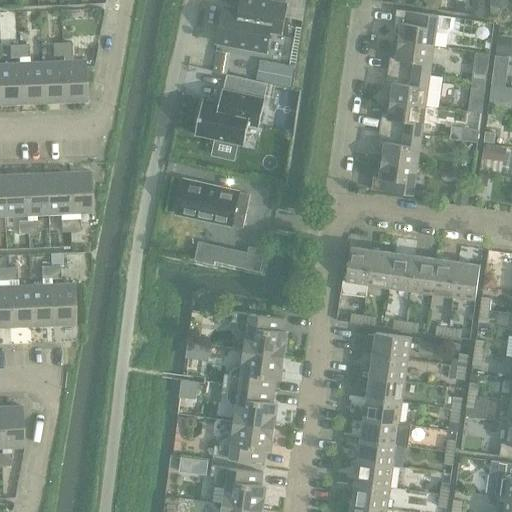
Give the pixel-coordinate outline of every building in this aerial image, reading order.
[(224,8),(218,41),(267,51),(271,30),(282,32),(284,17),(301,21),(303,0),(268,0),(268,2),(258,0),(242,0),(240,11),(224,8)] [(429,0),(427,5),(438,10),(442,0),(429,0)] [(475,0),(473,2),(474,15),(486,14),(485,0),(475,0)] [(511,4),(510,3),(501,11),(508,19),(511,14),(511,4)] [(402,25),(400,41),(435,46),(437,32),(449,33),(454,30),(455,18),(398,10),(396,24),(402,25)] [(391,58),(389,70),(431,76),(435,46),(400,41),(397,58),(391,58)] [(72,43),(63,44),(64,56),(71,56),(73,53),(72,43)] [(64,56),(63,44),(54,44),(55,54),(57,56),(64,56)] [(20,58),(20,45),(11,46),(11,56),(14,58),(20,58)] [(29,45),(20,45),(20,58),(27,57),(29,55),(29,45)] [(86,61),(64,62),(66,103),(88,102),(86,61)] [(261,61),(257,81),(291,88),(295,68),(261,61)] [(64,62),(42,63),(44,103),(66,103),(64,62)] [(42,63),(21,64),(22,104),(44,103),(42,63)] [(21,64),(0,64),(0,81),(1,105),(22,104),(21,64)] [(431,76),(389,70),(388,83),(394,84),(391,101),(427,106),(439,108),(443,78),(431,76)] [(494,71),(492,85),(507,87),(509,73),(494,71)] [(474,72),(473,82),(486,84),(488,74),(474,72)] [(203,100),(196,134),(245,144),(249,124),(260,126),(266,100),(269,84),(229,76),(225,92),(223,91),(220,104),(203,100)] [(492,85),(490,99),(506,101),(508,87),(507,87),(492,85)] [(471,100),(469,112),(482,114),(484,102),(471,100)] [(383,117),(381,130),(423,136),(427,106),(391,101),(389,118),(383,117)] [(464,128),(462,141),(478,143),(480,130),(464,128)] [(423,136),(381,130),(379,143),(385,143),(383,160),(419,165),(423,136)] [(486,132),(485,142),(495,143),(496,133),(486,132)] [(463,142),(457,148),(466,156),(471,150),(463,142)] [(485,146),(484,158),(494,159),(496,148),(485,146)] [(419,165),(383,160),(381,177),(375,176),(373,190),(414,196),(419,165)] [(92,172),(69,173),(71,214),(93,213),(92,172)] [(69,173),(48,174),(49,215),(71,214),(69,173)] [(48,174),(26,175),(28,216),(49,215),(48,174)] [(479,185),(479,186),(488,187),(490,175),(480,174),(479,185)] [(26,175),(4,176),(6,216),(28,216),(26,175)] [(244,228),(251,195),(184,180),(177,214),(244,228)] [(458,187),(456,205),(469,207),(472,189),(458,187)] [(72,220),(72,232),(81,232),(80,221),(78,219),(72,220)] [(63,232),(72,232),(72,220),(64,220),(62,222),(63,232)] [(28,234),(28,221),(21,222),(19,224),(20,234),(28,234)] [(35,221),(28,221),(28,234),(37,233),(37,223),(35,221)] [(219,247),(216,262),(245,269),(248,254),(219,247)] [(367,297),(369,286),(374,250),(365,249),(352,248),(347,281),(344,281),(342,293),(367,297)] [(374,250),(369,286),(390,289),(395,254),(382,252),(382,251),(374,250)] [(395,254),(390,289),(412,292),(417,256),(408,255),(395,254)] [(417,256),(412,292),(433,295),(438,260),(425,258),(417,256)] [(438,260),(433,295),(454,298),(459,262),(451,261),(438,260)] [(459,262),(454,298),(476,301),(481,266),(468,264),(459,262)] [(60,266),(51,267),(52,279),(59,279),(61,276),(60,266)] [(52,279),(51,267),(43,267),(43,277),(45,279),(52,279)] [(9,281),(8,268),(0,268),(0,279),(2,281),(9,281)] [(17,268),(8,268),(9,281),(16,280),(18,278),(17,268)] [(486,274),(484,287),(497,289),(498,281),(493,275),(486,274)] [(75,284),(52,285),(54,325),(77,325),(75,284)] [(52,285),(31,286),(32,326),(54,325),(52,285)] [(9,287),(0,286),(0,327),(11,327),(9,287)] [(31,286),(9,287),(11,327),(32,326),(31,286)] [(483,297),(481,310),(490,311),(492,298),(483,297)] [(490,311),(481,310),(479,322),(488,323),(490,311)] [(248,334),(246,351),(286,356),(288,338),(283,337),(286,319),(234,312),(233,322),(238,323),(237,327),(242,333),(248,334)] [(351,323),(364,325),(365,316),(352,314),(351,323)] [(365,316),(364,325),(376,326),(377,318),(365,316)] [(394,329),(406,331),(407,322),(395,320),(394,329)] [(407,322),(406,331),(419,332),(420,324),(407,322)] [(437,335),(449,337),(450,328),(438,326),(437,335)] [(450,328),(449,337),(461,338),(463,330),(450,328)] [(375,346),(374,355),(409,360),(412,338),(377,333),(375,346)] [(477,340),(475,352),(484,354),(486,341),(477,340)] [(226,374),(224,384),(275,391),(278,373),(283,374),(286,356),(246,351),(244,367),(237,366),(231,371),(230,375),(226,374)] [(484,354),(475,352),(473,365),(482,366),(484,354)] [(460,354),(458,367),(467,368),(469,355),(460,354)] [(373,363),(371,376),(406,381),(409,360),(374,355),(372,363),(373,363)] [(467,368),(458,367),(457,379),(465,380),(467,368)] [(369,389),(368,397),(403,402),(406,381),(371,376),(369,389)] [(471,383),(469,395),(478,396),(480,384),(471,383)] [(275,391),(224,384),(223,394),(228,395),(227,398),(232,404),(238,405),(236,422),(276,428),(278,410),(273,409),(275,391)] [(478,396),(469,395),(468,408),(476,409),(478,396)] [(367,406),(365,419),(400,424),(403,402),(368,397),(366,406),(367,406)] [(454,397),(453,409),(461,411),(463,398),(454,397)] [(23,407),(0,408),(2,448),(25,447),(23,407)] [(461,411),(453,409),(451,422),(459,423),(461,411)] [(412,425),(400,424),(365,419),(363,432),(362,440),(397,445),(409,447),(412,425)] [(276,428),(236,422),(234,439),(227,438),(221,442),(220,446),(216,445),(214,456),(265,463),(268,445),(273,445),(276,428)] [(511,423),(510,423),(507,444),(502,444),(500,456),(511,458),(511,423)] [(361,449),(359,462),(394,466),(397,445),(362,440),(360,449),(361,449)] [(448,440),(447,452),(455,453),(457,441),(448,440)] [(455,453),(447,452),(445,465),(454,466),(455,453)] [(9,454),(2,454),(3,467),(12,466),(11,456),(9,454)] [(196,459),(194,472),(207,474),(208,460),(196,459)] [(511,464),(492,461),(487,496),(499,497),(511,499),(511,464)] [(357,475),(356,483),(391,488),(394,466),(359,462),(357,475)] [(227,488),(224,504),(264,510),(267,492),(261,491),(264,473),(213,466),(211,476),(216,477),(216,481),(220,487),(227,488)] [(442,482),(441,495),(449,496),(451,484),(442,482)] [(355,491),(353,504),(388,509),(391,488),(356,483),(355,491)] [(449,496),(441,495),(439,507),(448,508),(449,496)] [(511,511),(511,499),(499,497),(497,511),(511,511)] [(455,500),(453,511),(461,511),(463,501),(455,500)]
